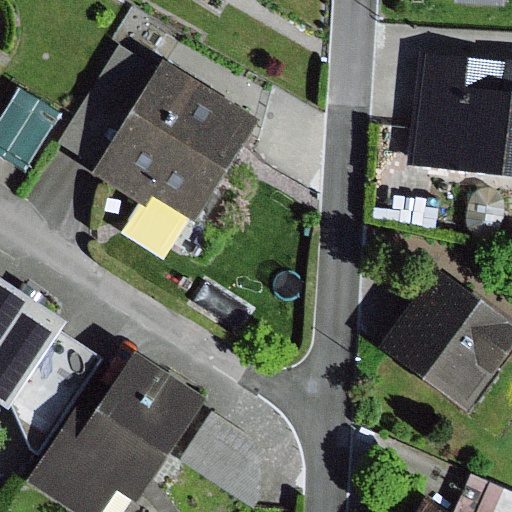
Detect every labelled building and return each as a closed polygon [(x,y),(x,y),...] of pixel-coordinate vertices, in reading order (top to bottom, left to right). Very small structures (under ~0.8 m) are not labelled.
[(260,119),(164,61),(158,70),(119,46),(58,144),(97,167),(93,174),(147,207),(155,195),(197,221),(260,119)] [(453,171),(511,178),(511,64),(419,53),(411,119),(459,125),(453,171)] [(61,115),(20,90),(0,123),(0,156),(26,172),(61,115)] [(511,323),(438,269),(380,347),(468,411),(511,351),(511,323)] [(70,322),(0,276),(0,403),(10,410),(12,407),(30,449),(39,455),(103,356),(64,330),(70,322)] [(208,400),(132,351),(92,414),(76,404),(25,483),(71,511),(104,511),(118,492),(139,506),(171,457),(254,510),(261,499),(264,446),(204,407),(208,400)] [(450,511),(424,494),(411,511),(511,511),(511,491),(473,474),(458,511),(450,511)]
